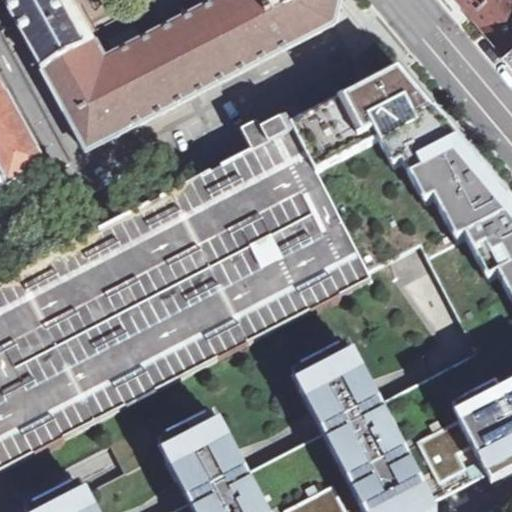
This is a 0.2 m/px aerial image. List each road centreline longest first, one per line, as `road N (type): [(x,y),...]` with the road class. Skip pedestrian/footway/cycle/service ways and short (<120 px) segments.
road 1 (unclassified): [(387,0),(511,149)]
road 2 (unclassified): [(511,101),(427,0)]
